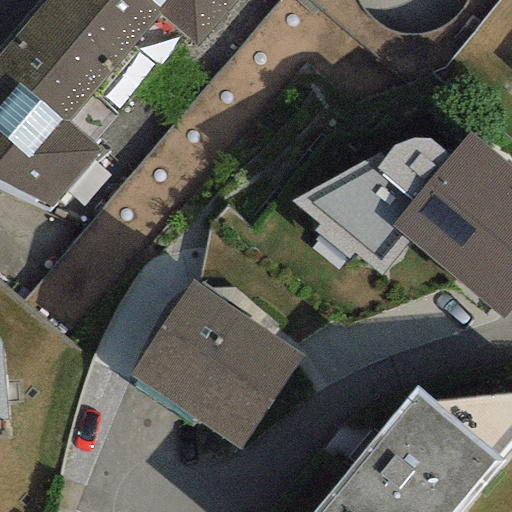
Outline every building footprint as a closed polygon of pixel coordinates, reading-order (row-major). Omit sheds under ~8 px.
[(91,92),(123,61),(50,0),(47,0),(0,54),(0,181),(50,207),(101,154),(92,144),(115,117),(91,92)] [(312,0),(276,0),(16,303),(67,347),(309,66),(357,106),(408,81),(312,0)] [(50,0),(123,61),(159,18),(194,47),(233,0),(50,0)] [(312,0),(408,81),(438,71),(485,17),(499,0),(312,0)] [(363,158),(288,201),(318,226),(313,232),(345,260),(352,252),(378,274),(407,242),(503,320),(511,309),(511,168),(468,132),(448,157),(427,138),(413,139),(391,147),(377,167),(363,158)] [(300,354),(189,281),(126,377),(237,449),(300,354)] [(454,511),(496,461),(415,388),(313,511),(454,511)]
